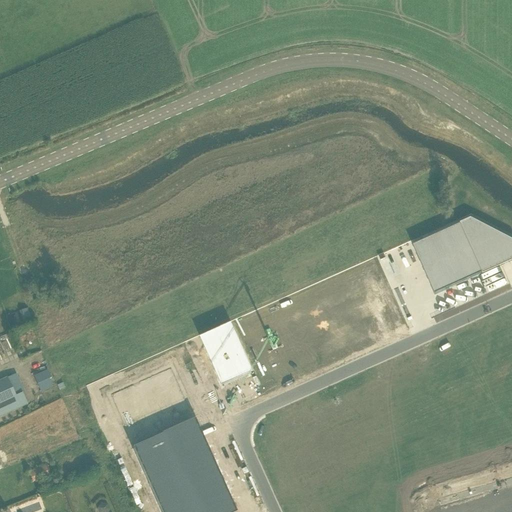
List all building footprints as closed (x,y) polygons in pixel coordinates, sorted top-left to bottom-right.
[(460,226),(413,247),(434,295),(511,260),(511,240),(473,220),(460,226)] [(200,338),(222,388),(254,374),(232,324),(200,338)] [(239,511),(173,364),(108,393),(161,511),(239,511)] [(449,366),(368,402),(416,511),(426,511),(459,498),(454,486),(495,468),(449,366)] [(0,416),(27,404),(22,393),(15,396),(6,378),(0,380),(0,416)] [(38,384),(41,392),(52,386),(49,379),(38,384)] [(416,511),(368,402),(287,439),(319,511),(416,511)] [(28,472),(33,483),(51,475),(47,464),(28,472)]
